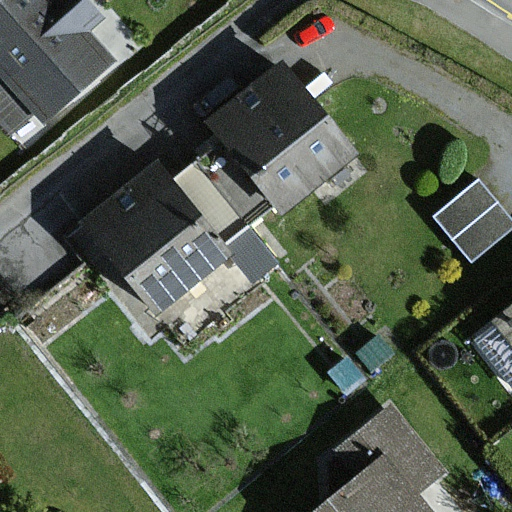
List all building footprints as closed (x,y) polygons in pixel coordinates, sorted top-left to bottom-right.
[(78,32),(91,22),(73,0),(0,0),(0,78),(35,121),(105,64),(78,32)] [(209,129),(223,147),(201,165),(244,219),(266,202),(274,212),(344,157),(278,75),(209,129)] [(209,246),(244,219),(201,165),(171,189),(155,169),(83,226),(153,313),(220,260),(209,246)] [(509,227),(476,187),(437,219),(470,259),(509,227)] [(511,314),(498,326),(511,343),(511,314)] [(422,511),(408,495),(437,471),(387,411),(338,451),(360,478),(317,511),(422,511)]
